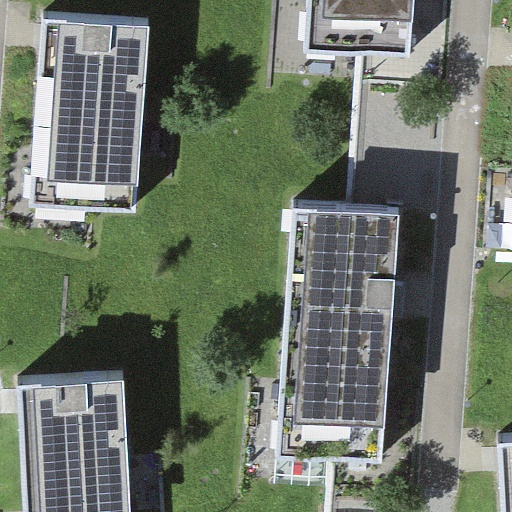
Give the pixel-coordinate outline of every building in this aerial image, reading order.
[(399,0),(292,0),(290,44),(396,50),(399,0)] [(129,20),(20,12),(6,196),(115,205),(129,20)] [(511,32),(502,31),(488,216),(511,217),(511,32)] [(380,202),(273,195),(258,444),(365,451),(380,202)] [(113,511),(103,371),(0,378),(0,439),(5,511),(113,511)] [(511,511),(511,429),(471,433),(477,511),(511,511)]
